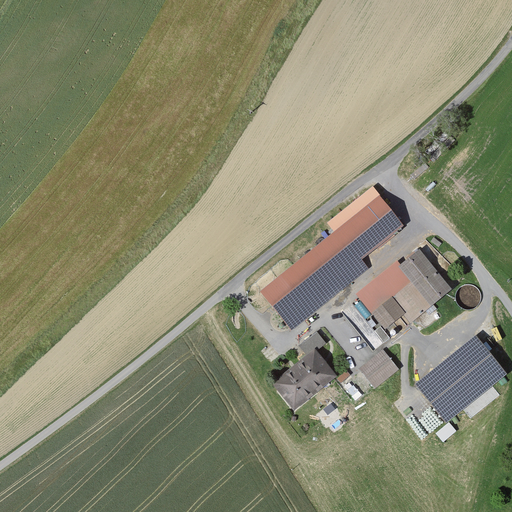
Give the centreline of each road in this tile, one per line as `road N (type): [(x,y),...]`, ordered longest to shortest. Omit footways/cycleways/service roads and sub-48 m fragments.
road 1 (unclassified): [(0,467),(384,167),(511,48)]
road 2 (track): [(511,306),(384,167)]
